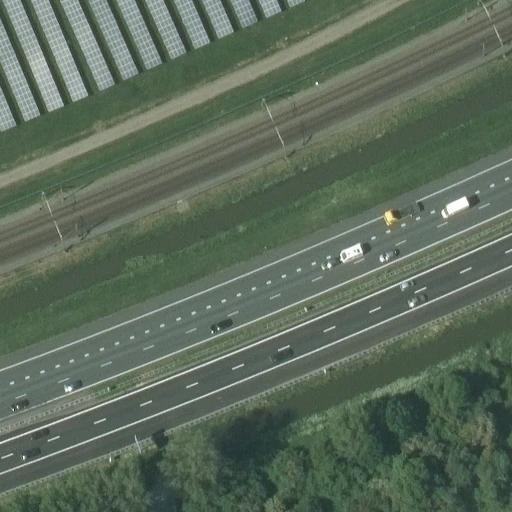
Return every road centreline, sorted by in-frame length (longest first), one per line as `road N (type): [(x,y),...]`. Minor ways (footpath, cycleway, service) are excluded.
road 1 (motorway): [(0,458),(511,249)]
road 2 (motorway): [(511,197),(273,300),(0,403)]
